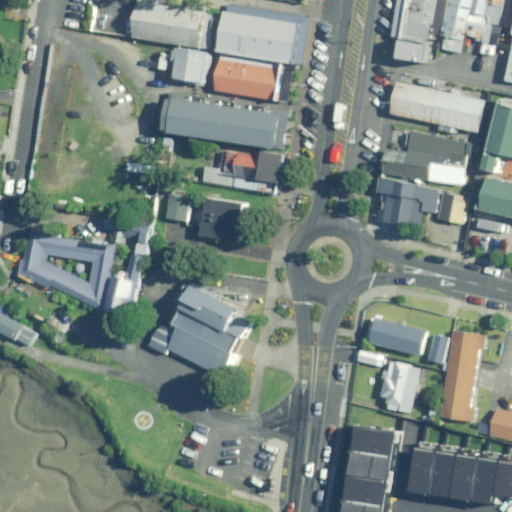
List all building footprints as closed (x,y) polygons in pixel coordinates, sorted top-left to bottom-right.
[(207,6),(167,0),(141,0),(136,33),(202,44),(207,6)] [(398,0),(394,23),(425,29),(427,22),(466,29),(466,26),(494,31),(495,23),(499,0),(398,0)] [(511,0),(499,0),(495,23),(511,27),(511,0)] [(306,17),(232,5),(225,47),(259,51),(282,55),(299,58),(306,17)] [(211,48),(181,43),(177,74),(207,78),(211,48)] [(282,55),(225,47),(219,85),(277,95),(282,55)] [(487,100),(400,79),(393,110),(480,130),(487,100)] [(287,108),(174,90),(168,127),(283,143),(287,108)] [(511,97),(502,95),(490,142),(511,147),(511,97)] [(471,140),(414,130),(410,153),(466,163),(471,140)] [(214,137),(207,178),(282,189),(288,147),(214,137)] [(466,163),(410,153),(390,150),(386,172),(462,186),(466,163)] [(511,177),(497,174),(490,206),(511,211),(511,177)] [(250,199),(168,189),(164,217),(204,222),(202,237),(244,243),(250,199)] [(427,195),(390,190),(386,219),(423,224),(427,195)] [(471,196),(445,191),(441,216),(466,221),(471,196)] [(107,310),(118,244),(33,230),(28,258),(25,257),(23,273),(54,288),(55,285),(107,310)] [(130,274),(118,272),(111,307),(135,312),(146,256),(134,253),(130,274)] [(159,325),(149,344),(167,353),(171,348),(217,372),(221,365),(233,371),(258,314),(197,283),(194,287),(186,283),(178,300),(189,304),(173,331),(159,325)] [(15,309),(0,300),(0,327),(33,346),(41,332),(11,315),(15,309)] [(432,331),(382,318),(375,343),(425,356),(432,331)] [(490,335),(457,330),(452,361),(451,371),(444,416),(477,421),(479,407),(475,406),(484,351),(487,351),(490,335)] [(452,337),(439,334),(433,360),(446,363),(452,337)] [(388,355),(363,350),(361,361),(386,366),(388,355)] [(424,368),(393,361),(385,396),(393,398),(390,408),(414,413),(424,368)] [(511,410),(502,408),(494,435),(511,439),(511,410)] [(511,449),(456,439),(449,472),(511,484),(511,449)]
